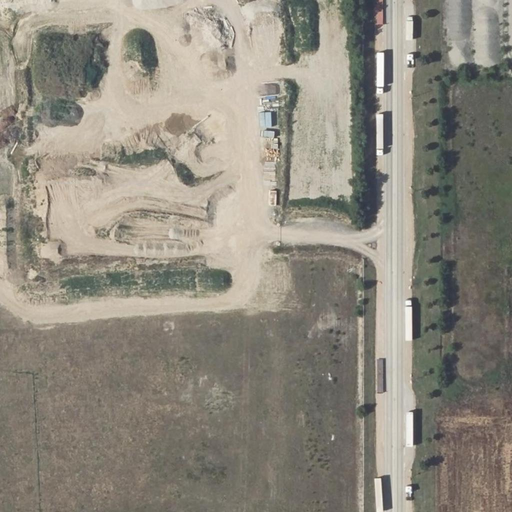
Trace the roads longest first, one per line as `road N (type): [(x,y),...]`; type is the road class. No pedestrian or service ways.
road 1 (unclassified): [(389,0),(388,511)]
road 2 (unclassified): [(399,511),(399,0)]
